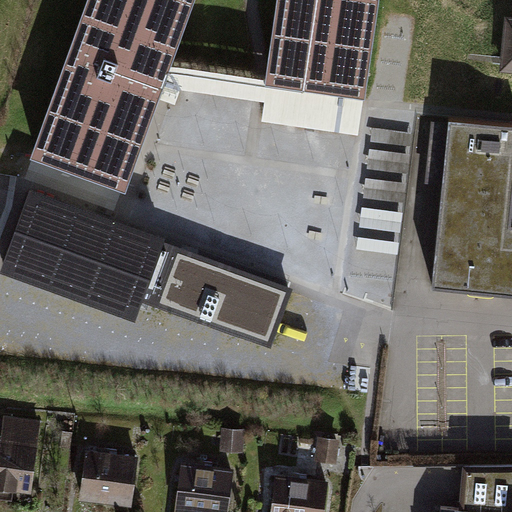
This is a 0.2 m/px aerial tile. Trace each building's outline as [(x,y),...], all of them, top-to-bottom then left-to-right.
[(192,0),(84,0),(28,152),(125,187),(172,57),(192,0)] [(378,0),(275,0),(265,70),(264,78),(365,93),(378,0)] [(511,16),(508,16),(503,60),(502,70),(511,70),(511,16)] [(511,124),(450,119),(435,283),(504,290),(506,274),(510,235),(511,224),(511,210),(511,124)] [(163,159),(154,185),(199,201),(208,175),(163,159)] [(162,240),(30,192),(4,270),(136,315),(139,302),(162,240)] [(295,288),(162,240),(139,302),(274,349),(295,288)] [(0,433),(0,491),(30,495),(41,418),(2,415),(0,433)] [(341,458),(341,433),(330,433),(330,459),(341,458)] [(139,456),(84,448),(79,500),(134,506),(139,456)] [(226,511),(233,468),(181,462),(174,511),(226,511)] [(511,464),(465,466),(461,508),(504,511),(509,511),(511,499),(511,464)] [(324,511),(329,480),(275,472),(269,511),(324,511)] [(511,511),(511,499),(509,511),(504,511),(461,508),(434,506),(433,511),(511,511)]
